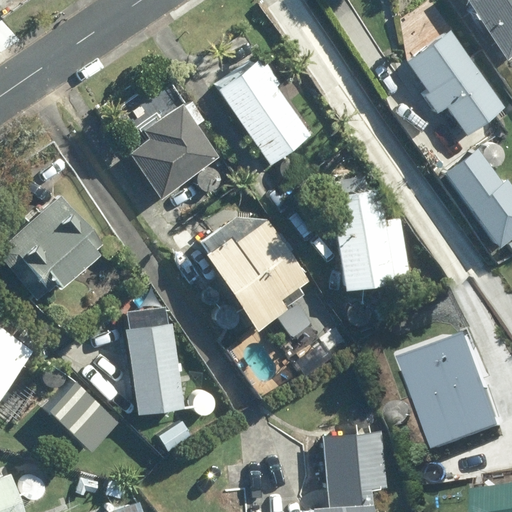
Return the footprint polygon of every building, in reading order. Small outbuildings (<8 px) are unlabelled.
[(511,0),(469,0),(506,54),(511,49),(511,0)] [(427,87),(421,91),(434,109),(445,101),(465,129),(503,102),(449,26),(405,57),(427,87)] [(216,81),(268,158),(309,130),(277,82),(276,74),(260,51),(216,81)] [(217,153),(195,122),(204,116),(191,98),(184,103),(182,100),(144,126),(150,134),(129,149),(160,192),(217,153)] [(442,170),(478,219),(508,198),(472,148),(442,170)] [(393,273),(378,185),(329,194),(343,281),(393,273)] [(59,191),(0,241),(0,252),(34,293),(57,275),(59,277),(96,246),(94,244),(100,239),(59,191)] [(206,247),(254,322),(285,302),(279,293),(306,276),(267,214),(233,235),(231,231),(206,247)] [(170,319),(125,325),(136,408),(181,402),(170,319)] [(11,391),(3,385),(30,346),(36,350),(42,341),(21,326),(16,334),(0,322),(0,399),(3,402),(11,391)] [(69,378),(42,405),(85,449),(112,422),(69,378)] [(128,380),(108,381),(109,400),(128,399),(128,380)] [(196,410),(183,418),(189,428),(203,420),(196,410)] [(321,430),(326,500),(313,500),(313,511),(369,511),(368,483),(385,482),(381,426),(321,430)] [(456,447),(420,453),(424,479),(460,474),(456,447)] [(0,511),(22,511),(8,467),(0,469),(0,511)] [(105,491),(118,495),(122,481),(109,478),(105,491)] [(511,511),(511,484),(486,488),(488,511),(511,511)] [(140,511),(137,500),(109,508),(110,511),(140,511)]
